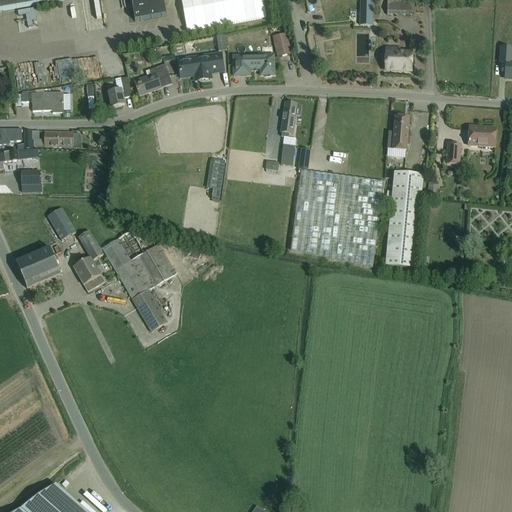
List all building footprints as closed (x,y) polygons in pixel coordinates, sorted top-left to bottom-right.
[(0,0),(0,11),(64,0),(130,0),(134,22),(166,17),(162,0),(0,0)] [(372,0),(360,0),(360,26),(372,26),(372,0)] [(412,2),(402,2),(387,1),(387,15),(412,15),(412,2)] [(286,33),(272,37),(277,58),(291,55),(286,33)] [(216,37),(218,53),(226,52),(225,36),(216,37)] [(189,37),(182,40),(184,46),(192,43),(189,37)] [(386,47),(386,53),(386,71),(410,71),(411,54),(399,54),(399,48),(386,47)] [(501,48),(500,53),(500,63),(506,64),(505,80),(511,79),(511,62),(510,63),(511,49),(501,48)] [(300,49),(294,50),(300,74),(306,73),(300,49)] [(70,51),(60,51),(60,68),(71,67),(70,51)] [(201,76),(201,81),(211,80),(210,75),(223,73),(220,54),(195,58),(196,61),(178,63),(179,69),(181,79),(201,76)] [(274,76),(274,66),(274,56),(236,57),(236,65),(233,65),(233,77),(250,76),(250,70),(260,70),(260,76),(274,76)] [(151,92),(151,93),(160,89),(171,85),(164,66),(146,72),(147,77),(134,82),(139,97),(148,94),(148,93),(151,92)] [(130,89),(128,78),(121,80),(123,91),(108,94),(109,99),(111,109),(124,106),(123,99),(132,97),(130,89)] [(21,103),(28,103),(28,93),(23,93),(20,97),(21,103)] [(63,94),(32,95),(32,102),(32,112),(52,112),(52,114),(63,114),(63,111),(70,111),(70,95),(63,95),(63,94)] [(301,107),(296,106),(297,105),(285,103),(280,133),(281,134),(281,138),(288,139),(288,135),(292,135),(295,116),(299,117),(301,107)] [(389,133),(388,150),(406,151),(406,145),(408,129),(408,119),(395,118),(395,128),(394,133),(389,133)] [(480,131),(469,131),(469,141),(468,147),(494,148),(495,129),(480,128),(480,131)] [(21,130),(0,130),(0,145),(9,145),(9,142),(22,142),(21,130)] [(32,150),(32,148),(31,132),(24,132),(24,142),(24,150),(32,150)] [(39,132),(31,132),(32,148),(80,148),(79,134),(45,134),(44,141),(39,141),(39,132)] [(307,139),(306,161),(314,161),(315,140),(307,139)] [(447,144),(445,165),(459,166),(460,145),(447,144)] [(282,146),(280,165),(292,167),(294,147),(282,146)] [(37,150),(16,152),(17,157),(33,155),(33,159),(38,159),(37,150)] [(3,164),(18,162),(17,157),(16,152),(9,153),(3,152),(0,151),(0,170),(4,170),(3,164)] [(266,163),(265,172),(277,174),(278,165),(266,163)] [(383,182),(300,171),(289,250),(372,268),(383,182)] [(41,186),(40,172),(21,172),(21,187),(41,186)] [(394,173),(385,267),(414,269),(423,175),(394,173)] [(61,209),(47,218),(61,242),(75,234),(64,214),(61,209)] [(90,259),(73,269),(87,293),(96,288),(104,284),(92,262),(103,256),(100,251),(89,232),(78,238),(86,252),(90,259)] [(130,232),(101,250),(132,301),(131,301),(151,334),(167,324),(148,292),(176,275),(159,245),(144,254),(135,238),(134,239),(130,232)] [(49,248),(15,262),(27,290),(61,275),(49,248)] [(85,511),(55,486),(17,511),(85,511)]
